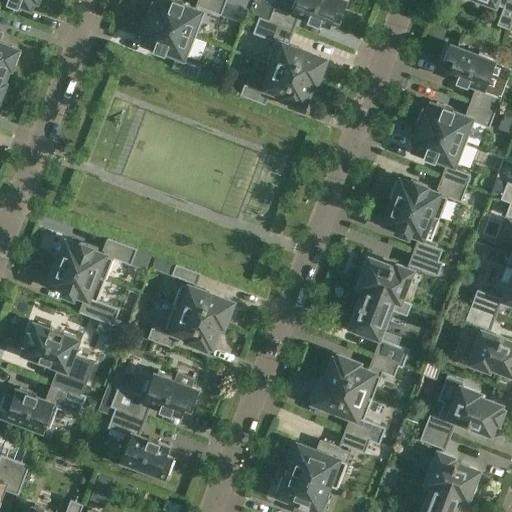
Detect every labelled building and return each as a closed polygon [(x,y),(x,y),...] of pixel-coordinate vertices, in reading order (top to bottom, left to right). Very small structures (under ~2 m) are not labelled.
[(149,17),(196,35),(204,13),(199,12),(200,10),(182,4),(183,1),(179,0),(159,0),(158,4),(155,3),(149,17)] [(225,3),(217,0),(198,0),(196,5),(197,6),(198,5),(221,14),(225,3)] [(258,0),(256,0),(252,11),(266,17),(271,5),(266,3),(258,0)] [(333,15),(340,18),(346,1),(344,0),(295,0),(292,9),(309,15),(308,18),(319,22),(320,19),(330,23),(333,15)] [(511,24),(511,22),(511,0),(488,0),(504,6),(497,24),(510,29),(511,24)] [(259,16),(293,28),(298,15),(297,15),(274,7),(269,19),(259,15),(259,16)] [(289,40),(293,28),(259,16),(253,32),(274,40),(266,62),(316,81),(324,60),(321,58),(321,57),(284,43),(286,39),(288,40),(287,40),(289,40)] [(149,17),(144,31),(147,33),(144,41),(155,45),(154,47),(164,51),(165,49),(182,55),(183,54),(188,56),(196,35),(149,17)] [(0,71),(6,73),(6,72),(9,65),(11,66),(17,48),(0,41),(0,71)] [(478,55),(450,44),(443,61),(450,64),(447,72),(458,76),(457,78),(467,82),(468,80),(485,87),(495,61),(491,60),(493,56),(479,51),(478,55)] [(172,68),(197,78),(201,67),(178,58),(178,57),(177,57),(172,68)] [(280,96),(300,104),(301,100),(304,102),(312,80),(316,81),(266,62),(273,65),(265,87),(281,93),(280,96)] [(264,103),(269,92),(268,92),(244,83),(240,94),(264,103)] [(471,101),(495,110),(500,97),(477,88),(476,87),(471,101)] [(495,110),(471,101),(467,112),(468,113),(468,112),(491,121),(495,110)] [(419,124),(466,142),(474,120),(469,119),(470,117),(452,111),(453,108),(443,104),(442,107),(432,103),(429,111),(425,110),(419,124)] [(511,128),(511,117),(504,115),(500,124),(511,128)] [(466,142),(419,124),(414,138),(418,140),(414,148),(425,152),(424,154),(434,158),(435,156),(452,162),(453,161),(458,163),(466,142)] [(447,164),(442,176),(467,185),(471,174),(448,165),(448,164),(447,164)] [(442,176),(438,187),(440,188),(439,192),(425,187),(426,184),(416,181),(415,183),(401,178),(400,180),(398,180),(391,199),(440,218),(448,196),(461,201),(467,185),(442,176)] [(511,182),(507,181),(500,198),(511,202),(511,182)] [(511,202),(500,198),(500,199),(510,202),(505,215),(511,217),(511,202)] [(391,199),(383,218),(385,219),(384,221),(398,227),(397,229),(407,233),(408,231),(431,239),(440,218),(391,199)] [(131,264),(137,248),(108,237),(104,248),(106,249),(104,253),(104,254),(113,257),(131,264)] [(64,241),(56,260),(105,279),(113,257),(104,254),(104,253),(91,248),(92,246),(81,242),(80,244),(66,239),(65,241),(64,241)] [(414,251),(438,260),(442,249),(419,240),(420,239),(418,239),(414,251)] [(438,260),(414,251),(409,264),(410,264),(438,275),(443,262),(438,260)] [(396,268),(370,258),(365,270),(364,269),(360,280),(361,281),(360,283),(412,303),(412,302),(400,298),(411,270),(398,264),(396,268)] [(87,297),(86,301),(84,300),(79,312),(113,325),(120,308),(97,299),(105,279),(56,260),(49,279),(51,280),(50,282),(64,288),(63,290),(73,294),(74,292),(87,297)] [(200,272),(176,263),(172,274),(195,283),(196,284),(200,272)] [(173,304),(223,324),(231,302),(228,301),(229,300),(182,282),(173,304)] [(412,304),(412,303),(360,283),(360,284),(366,287),(357,310),(355,309),(349,324),(363,330),(363,331),(372,334),(374,335),(375,334),(378,335),(389,307),(406,313),(410,303),(412,304)] [(470,306),(495,315),(502,297),(500,297),(477,288),(470,306)] [(223,324),(173,304),(165,327),(189,336),(187,339),(207,347),(208,343),(212,345),(220,323),(223,324)] [(495,315),(470,306),(465,319),(488,328),(490,329),(495,315)] [(29,332),(22,349),(24,350),(24,352),(60,366),(59,370),(58,369),(52,383),(87,396),(87,395),(82,393),(83,392),(86,381),(87,381),(86,380),(93,362),(72,354),(78,339),(75,337),(75,336),(50,326),(49,328),(35,323),(31,332),(29,332)] [(172,347),(176,335),(175,335),(152,326),(147,337),(172,347)] [(511,341),(482,330),(471,360),(488,367),(489,364),(511,372),(511,371),(511,341)] [(381,337),(374,355),(403,366),(410,349),(382,338),(381,337)] [(374,355),(368,370),(357,366),(358,363),(339,355),(337,358),(334,357),(326,379),(323,378),(322,378),(372,397),(382,371),(394,376),(398,365),(403,367),(403,366),(374,355)] [(118,385),(111,405),(145,418),(151,401),(161,404),(160,407),(170,411),(171,408),(182,412),(185,404),(192,407),(198,390),(170,379),(172,376),(158,370),(156,374),(153,373),(152,375),(147,373),(140,393),(118,385)] [(322,378),(314,399),(318,401),(317,402),(354,416),(353,420),(350,419),(346,430),(370,439),(370,440),(379,444),(386,426),(364,418),(372,397),(322,378)] [(26,392),(23,391),(15,388),(12,397),(5,394),(0,407),(0,411),(26,422),(25,425),(39,431),(40,427),(43,428),(45,426),(50,428),(57,407),(79,416),(87,396),(52,383),(46,400),(36,396),(37,394),(27,390),(26,392)] [(100,398),(104,388),(90,383),(86,393),(100,398)] [(449,435),(456,418),(490,431),(494,419),(498,420),(502,409),(499,408),(500,404),(477,396),(478,392),(461,386),(454,404),(445,400),(439,416),(430,413),(425,426),(449,435)] [(138,464),(166,475),(172,458),(166,455),(169,447),(158,443),(159,440),(149,436),(148,439),(138,435),(145,418),(111,405),(110,406),(115,408),(108,427),(129,435),(121,458),(124,459),(123,463),(136,468),(138,464)] [(444,449),(449,435),(425,426),(420,439),(443,448),(444,449)] [(365,452),(370,440),(370,439),(346,430),(340,443),(342,444),(342,443),(365,452)] [(293,460),(290,469),(328,483),(328,484),(337,488),(351,452),(323,441),(319,450),(298,442),(291,460),(293,460)] [(427,480),(467,496),(468,493),(470,493),(474,482),(473,482),(477,470),(450,460),(452,456),(438,451),(427,480)] [(0,498),(0,497),(0,491),(2,487),(19,493),(30,464),(1,453),(0,455),(0,498)] [(278,493),(300,502),(296,511),(298,511),(317,511),(328,484),(328,483),(290,469),(287,477),(285,476),(278,493)] [(427,480),(427,481),(434,484),(423,511),(453,511),(460,494),(467,496),(427,480)] [(79,511),(83,504),(70,499),(65,511),(79,511)]
